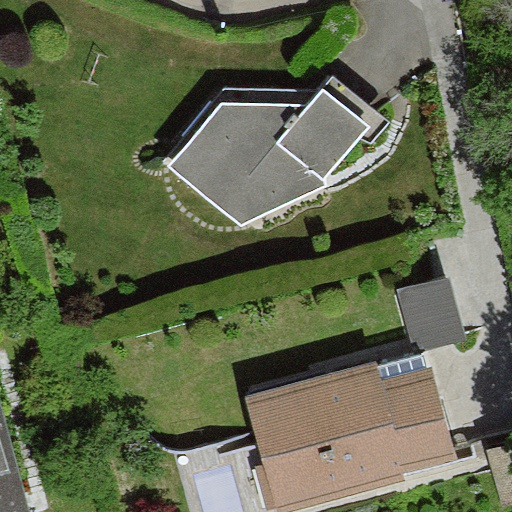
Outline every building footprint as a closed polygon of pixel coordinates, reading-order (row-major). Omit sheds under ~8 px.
[(324,182),(378,114),(326,72),(311,88),(226,88),(167,163),(242,222),(324,182)] [(452,276),(404,287),(418,348),(465,337),(452,276)] [(426,353),(257,397),(285,505),(400,475),(398,465),(452,451),(426,353)] [(0,511),(37,511),(0,377),(0,511)] [(511,445),(495,450),(508,502),(511,500),(511,445)]
